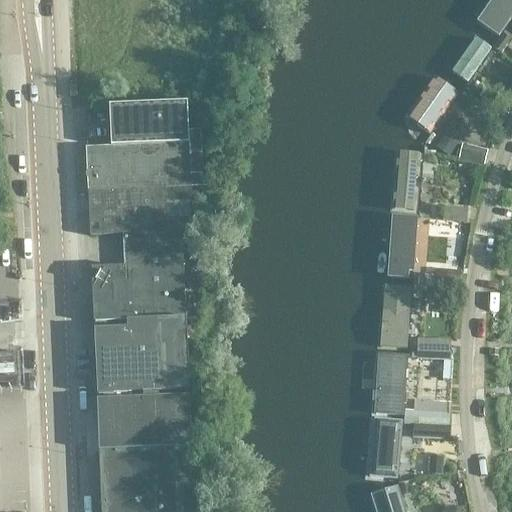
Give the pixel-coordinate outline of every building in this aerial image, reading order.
[(511,21),(511,0),(488,0),(478,13),(504,33),(511,21)] [(496,47),(479,35),(452,74),(469,86),(496,47)] [(462,93),(437,74),(403,119),(427,138),(462,93)] [(112,148),(86,149),(88,193),(193,188),(188,104),(110,107),(112,148)] [(445,132),(437,144),(449,152),(457,139),(445,132)] [(462,143),(459,158),(484,163),(487,148),(462,143)] [(394,154),(391,214),(420,216),(424,156),(394,154)] [(88,193),(89,218),(166,214),(165,202),(193,200),(193,188),(88,193)] [(443,204),(442,219),(467,221),(468,206),(443,204)] [(89,218),(90,237),(123,235),(123,237),(167,234),(166,214),(89,218)] [(391,284),(415,285),(418,223),(394,222),(391,284)] [(94,324),(95,324),(186,319),(183,234),(169,234),(167,234),(123,237),(125,268),(91,269),(91,271),(97,270),(100,322),(94,323),(94,324)] [(435,267),(434,281),(459,283),(460,268),(435,267)] [(380,351),(409,353),(413,289),(384,287),(380,351)] [(444,297),(442,311),(458,313),(459,298),(444,297)] [(99,396),(99,398),(189,393),(186,319),(95,324),(95,330),(94,330),(97,396),(99,396)] [(416,336),(415,357),(450,358),(451,338),(416,336)] [(405,408),(409,358),(380,356),(375,418),(404,421),(405,408)] [(194,511),(189,393),(99,398),(99,401),(97,401),(101,505),(101,511),(194,511)] [(405,408),(404,421),(415,421),(451,423),(452,400),(414,398),(414,408),(405,408)] [(365,483),(400,486),(405,424),(371,421),(365,483)] [(415,421),(414,434),(450,436),(451,423),(415,421)] [(429,453),(428,472),(442,473),(443,455),(429,453)] [(408,511),(402,489),(371,497),(375,511),(408,511)]
